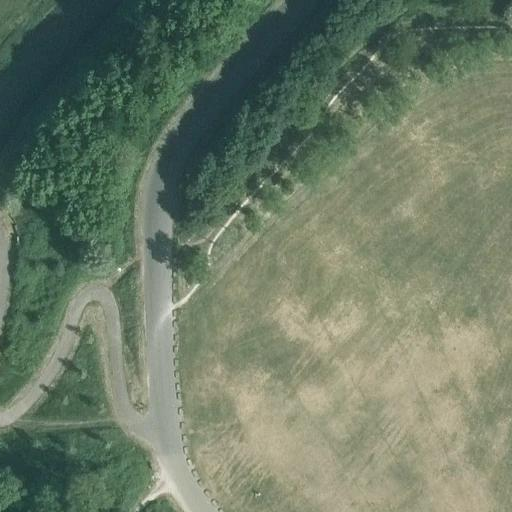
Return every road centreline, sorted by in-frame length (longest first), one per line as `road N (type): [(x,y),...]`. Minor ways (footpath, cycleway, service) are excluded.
road 1 (unclassified): [(201,511),(178,478),(162,416),(163,179),(210,100),(303,0)]
road 2 (unknown): [(97,293),(142,253),(208,234),(266,145),(325,77),(416,0)]
road 3 (track): [(0,162),(124,0)]
